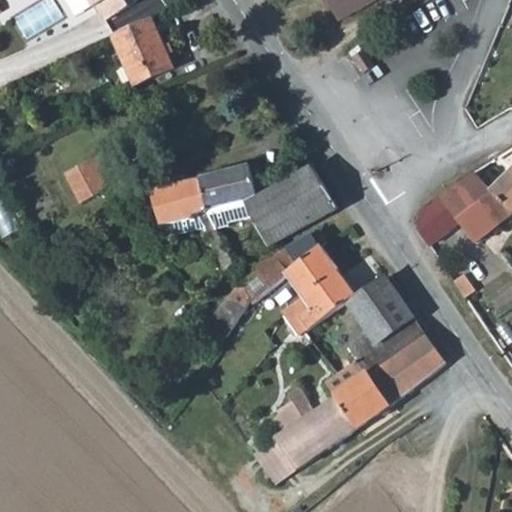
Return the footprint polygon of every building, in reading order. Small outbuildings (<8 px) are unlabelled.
[(91,0),(96,7),(99,5),(108,19),(131,5),(128,0),(91,0)] [(343,6),(349,10),(354,15),(379,0),(328,0),(330,2),(337,3),(343,6)] [(341,22),(354,15),(349,10),(343,6),(337,3),(330,2),(341,22)] [(176,68),(153,18),(114,36),(136,86),(176,68)] [(368,55),(358,61),(367,78),(378,72),(368,55)] [(107,155),(70,173),(86,204),(123,186),(107,155)] [(261,163),(201,178),(202,179),(213,209),(258,197),(252,202),(261,223),(327,186),(314,165),(270,190),(261,163)] [(511,216),(511,172),(493,191),(475,173),(462,181),(503,224),(511,216)] [(236,266),(213,209),(202,179),(154,191),(164,228),(198,219),(197,215),(201,214),(226,271),(236,266)] [(479,243),(481,241),(503,224),(462,181),(461,182),(446,190),(433,201),(421,212),(421,232),(431,247),(463,224),(479,243)] [(271,245),(339,206),(327,186),(261,223),(271,245)] [(10,236),(25,229),(15,207),(0,213),(10,236)] [(256,306),(290,276),(324,247),(330,242),(321,229),(257,266),(263,277),(246,287),(253,303),(256,306)] [(290,276),(306,299),(341,271),(324,247),(290,276)] [(357,295),(341,271),(306,299),(314,309),(302,319),(312,331),(349,301),(357,295)] [(325,377),(336,392),(361,428),(416,390),(448,362),(387,276),(351,304),(367,326),(348,340),(358,352),(337,369),(325,377)] [(219,323),(217,328),(230,338),(253,303),(246,287),(242,280),(234,291),(215,320),(219,323)] [(330,450),(361,428),(336,392),(316,406),(302,388),(300,388),(292,393),(291,396),(292,400),(293,402),(330,450)] [(267,469),(288,453),(301,471),(330,450),(293,402),(279,411),(281,413),(267,424),(270,428),(278,439),(257,455),(267,469)] [(301,471),(288,453),(267,469),(279,487),(301,471)]
